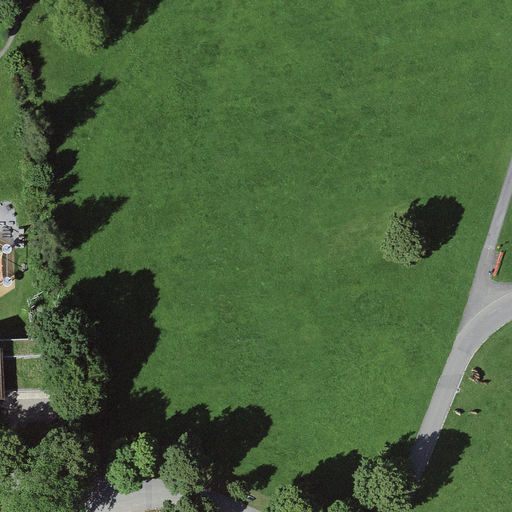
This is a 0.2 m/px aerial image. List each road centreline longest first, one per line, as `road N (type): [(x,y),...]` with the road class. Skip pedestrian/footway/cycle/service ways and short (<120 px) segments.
road 1 (residential): [(396,511),(431,438),(466,329),(511,311)]
road 2 (unclassified): [(141,499),(105,488),(0,480)]
